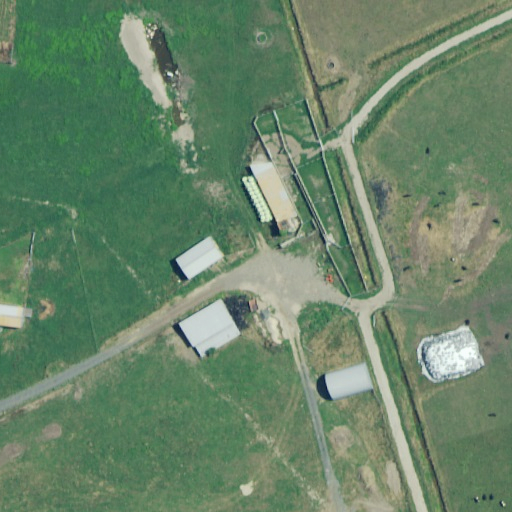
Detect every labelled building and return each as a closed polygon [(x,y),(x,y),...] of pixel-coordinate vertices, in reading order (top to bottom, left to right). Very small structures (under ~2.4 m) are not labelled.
[(301,225),(269,158),(252,166),(284,233),(301,225)] [(338,213),(329,194),(310,204),(319,223),(338,213)] [(223,257),(210,238),(177,260),(190,279),(223,257)] [(240,334),(221,301),(181,325),(201,358),(240,334)] [(0,328),(21,330),(22,319),(31,320),(32,306),(0,302),(0,328)] [(372,388),(365,364),(327,375),(334,399),(372,388)]
